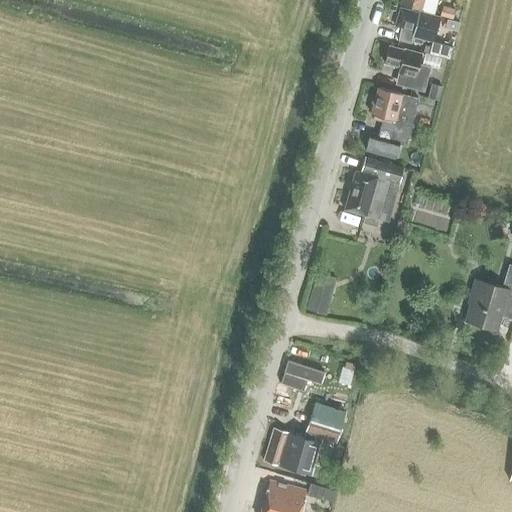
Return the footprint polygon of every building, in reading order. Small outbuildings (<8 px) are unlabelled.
[(431,14),(434,0),(402,0),(401,6),(431,14)] [(451,21),(452,21),(455,9),(442,5),(439,17),(445,19),(451,21)] [(433,42),(439,18),(418,12),(418,13),(400,9),(395,27),(401,29),(398,40),(410,43),(412,37),(433,42)] [(451,21),(445,19),(443,28),(456,32),(458,23),(452,21),(451,21)] [(452,48),(431,42),(428,54),(448,60),(452,48)] [(423,93),(430,68),(418,64),(421,55),(404,50),(404,51),(389,47),(384,64),(399,68),(398,73),(405,75),(402,87),(423,93)] [(431,84),(427,98),(438,101),(442,87),(431,84)] [(372,119),(381,122),(377,136),(369,134),(365,152),(393,159),(398,141),(405,143),(417,98),(377,87),(370,114),(373,115),(372,119)] [(366,216),(378,219),(388,222),(402,167),(363,156),(359,172),(355,171),(344,210),(365,216),(366,216)] [(511,265),(509,264),(501,288),(474,280),(469,296),(472,297),(465,321),(496,330),(500,317),(511,320),(511,265)] [(336,278),(316,272),(305,310),(325,315),(336,278)] [(320,383),(324,372),(287,361),(280,384),(303,391),(306,379),(320,383)] [(345,412),(314,402),(303,435),(335,445),(345,412)] [(356,416),(353,423),(358,429),(366,427),(368,420),(363,414),(356,416)] [(308,473),(318,443),(274,429),(264,461),(308,473)] [(299,511),(306,491),(269,481),(260,511),(299,511)] [(325,488),(309,483),(305,495),(322,500),(325,488)]
